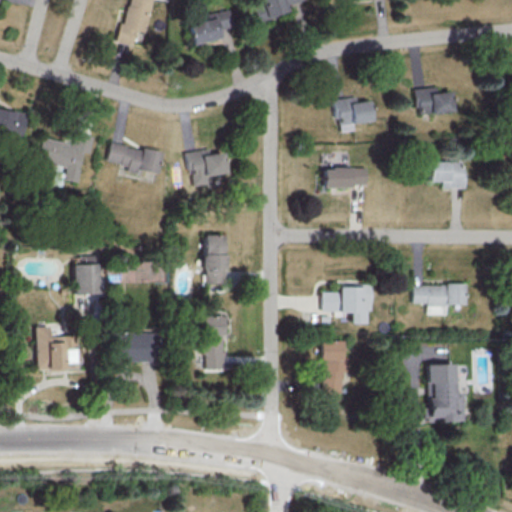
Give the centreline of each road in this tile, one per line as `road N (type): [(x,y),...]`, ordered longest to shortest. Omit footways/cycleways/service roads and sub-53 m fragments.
road 1 (residential): [(511,29),(334,50),(186,104),(146,101),(0,58)]
road 2 (residential): [(270,76),(272,454)]
road 3 (tertiary): [(272,454),(176,441),(0,438)]
road 4 (residential): [(511,236),(271,235)]
road 5 (tertiary): [(467,511),(272,454)]
road 6 (residential): [(57,77),(77,0),(22,65)]
